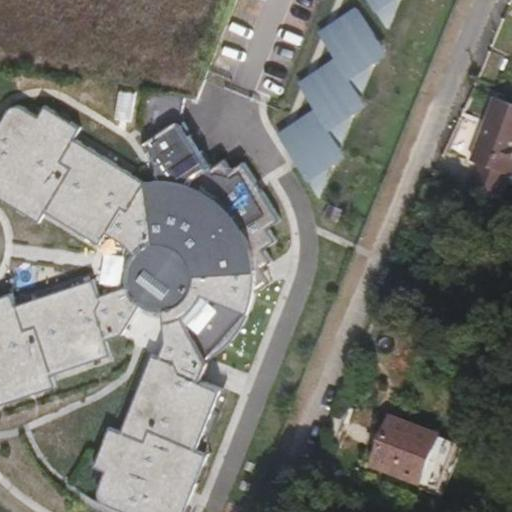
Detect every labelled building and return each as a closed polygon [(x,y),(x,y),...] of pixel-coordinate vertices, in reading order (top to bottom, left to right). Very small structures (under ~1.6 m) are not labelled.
[(360,4),(321,30),(338,55),(352,76),(391,49),(360,4)] [(352,76),(338,55),(300,81),(317,106),(332,128),(370,102),(352,76)] [(147,174),(13,102),(0,124),(0,191),(129,258),(0,307),(0,399),(158,329),(91,496),(133,511),(187,511),(233,383),(200,371),(205,357),(236,337),(258,286),(272,277),(281,214),(242,158),(213,163),(185,116),(139,142),(147,174)] [(511,184),(511,106),(500,102),(474,164),(483,168),(473,192),(504,204),(511,184)] [(332,128),(317,106),(279,132),(311,179),(349,152),(332,128)] [(424,482),(442,435),(395,417),(376,465),(424,482)] [(446,496),(453,476),(436,470),(429,491),(446,496)]
